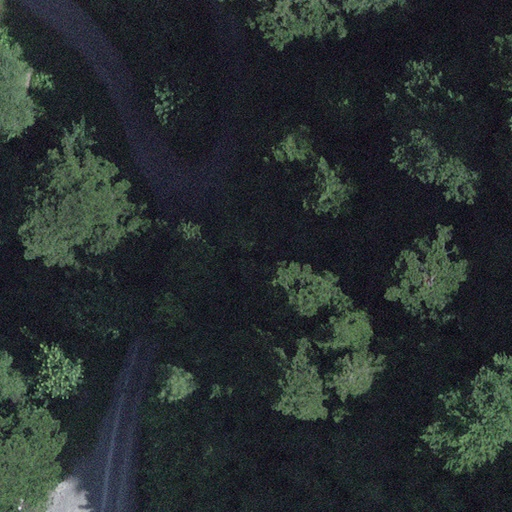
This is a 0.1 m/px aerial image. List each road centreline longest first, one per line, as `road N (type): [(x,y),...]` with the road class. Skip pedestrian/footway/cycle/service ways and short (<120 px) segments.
road 1 (track): [(125,511),(132,388),(196,215),(232,66),(221,0)]
road 2 (track): [(34,0),(69,26),(196,215)]
